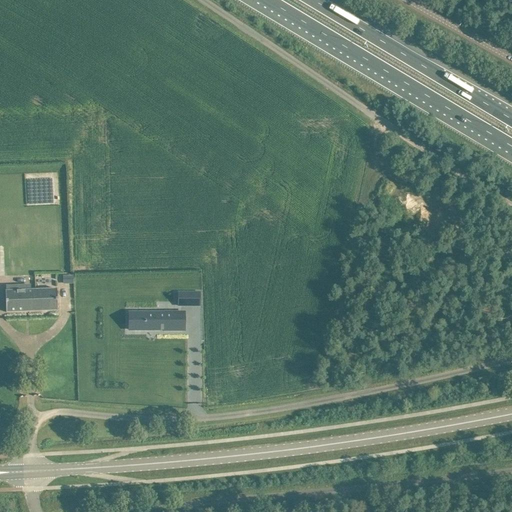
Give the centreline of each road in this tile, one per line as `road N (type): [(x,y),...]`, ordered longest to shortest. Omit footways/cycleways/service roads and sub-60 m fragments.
road 1 (unclassified): [(511,359),(240,414),(52,411),(32,428),(31,470)]
road 2 (tertiary): [(31,470),(262,452),(511,413)]
road 3 (unclassified): [(511,470),(145,511)]
road 4 (unclassified): [(205,0),(511,202)]
road 5 (motorway): [(264,0),(511,147)]
road 6 (motorway): [(511,119),(313,0)]
road 7 (unclassified): [(511,60),(404,0)]
